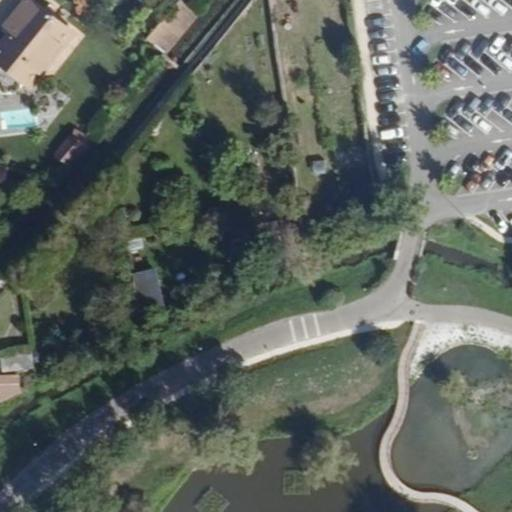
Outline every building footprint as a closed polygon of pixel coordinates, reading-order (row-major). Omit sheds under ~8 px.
[(31,90),(76,35),(33,0),(26,0),(11,19),(18,24),(11,33),(0,45),(0,93),(4,97),(18,96),(26,85),(31,90)] [(166,55),(199,16),(179,0),(146,39),(166,55)] [(147,0),(158,9),(166,0),(147,0)] [(11,33),(18,24),(11,19),(4,27),(11,33)] [(99,138),(79,124),(68,138),(88,151),(99,138)] [(71,170),(88,151),(68,138),(55,156),(71,170)] [(317,250),(313,212),(299,213),(301,229),(303,249),(303,255),(317,250)] [(303,249),(301,229),(289,230),(291,251),(303,249)] [(164,306),(156,272),(135,276),(139,293),(128,295),(132,314),(164,306)] [(35,367),(33,356),(8,360),(9,371),(35,367)] [(0,403),(22,392),(20,378),(1,379),(1,385),(0,385),(0,403)]
